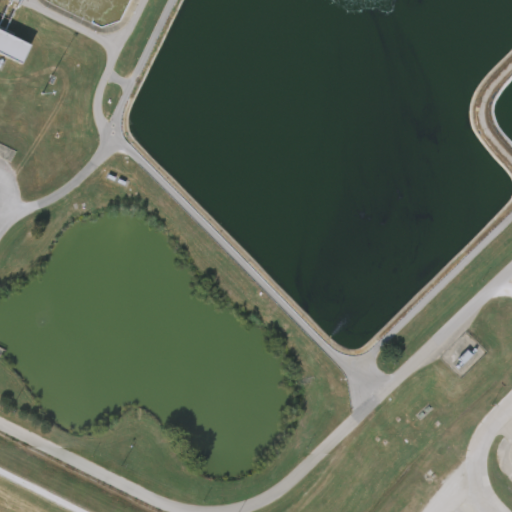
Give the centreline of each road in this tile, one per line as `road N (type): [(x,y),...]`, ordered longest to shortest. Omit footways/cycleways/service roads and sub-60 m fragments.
road 1 (residential): [(373,406),(280,492),(214,511),(144,495),(0,423)]
road 2 (residential): [(511,276),(373,406)]
